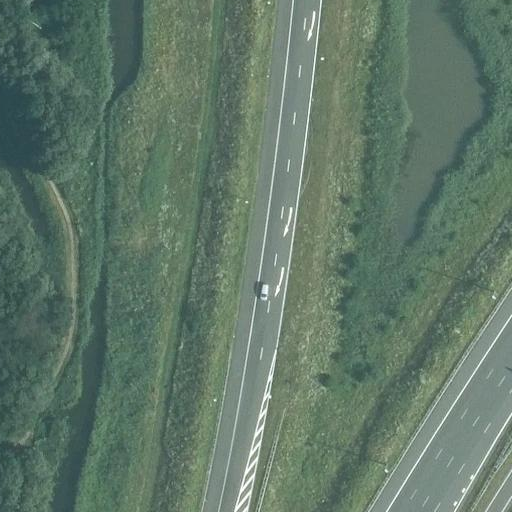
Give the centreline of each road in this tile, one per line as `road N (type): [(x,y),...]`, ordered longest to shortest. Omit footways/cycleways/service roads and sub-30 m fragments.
road 1 (motorway): [(307,0),(268,309),(224,511)]
road 2 (unknown): [(0,78),(67,211),(73,242),(61,373),(34,407),(27,436),(0,449)]
road 3 (motorway): [(511,364),(420,511)]
